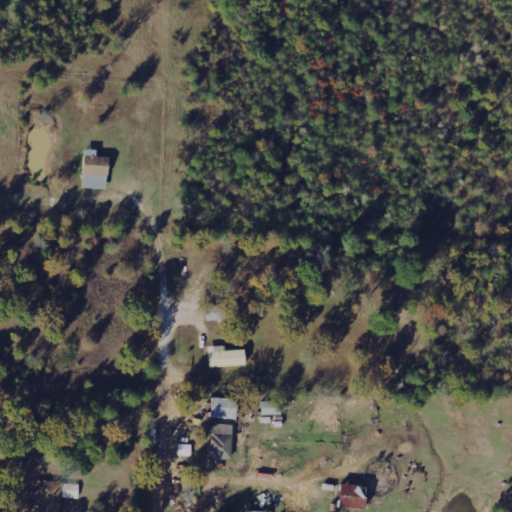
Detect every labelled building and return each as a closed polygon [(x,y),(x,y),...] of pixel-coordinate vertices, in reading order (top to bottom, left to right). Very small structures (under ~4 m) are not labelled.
[(108,188),(110,156),(98,156),(98,149),(86,149),(84,187),(108,188)] [(226,350),(226,345),(209,346),(210,366),(247,365),(246,349),(226,350)] [(212,417),(238,418),(238,399),(212,398),(212,417)] [(262,401),(262,414),(281,414),(281,400),(262,401)] [(232,458),(233,424),(212,423),(211,457),(232,458)] [(365,508),(366,485),(341,484),(340,508),(365,508)]
